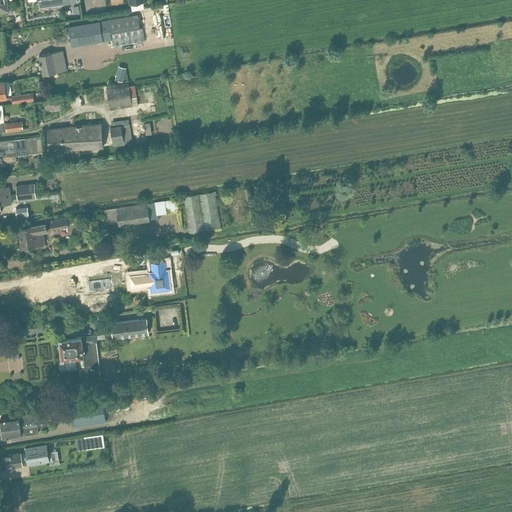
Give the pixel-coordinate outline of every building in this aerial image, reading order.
[(0,0),(0,11),(8,11),(6,0),(0,0)] [(146,12),(69,26),(72,45),(111,39),(113,47),(165,37),(160,12),(147,14),(146,12)] [(68,70),(66,61),(64,50),(39,55),(41,62),(40,62),(40,64),(41,64),(43,74),(68,70)] [(135,84),(107,89),(110,110),(132,106),(131,105),(138,104),(135,84)] [(33,93),(12,96),(12,103),(34,101),(33,93)] [(35,117),(28,118),(29,126),(36,125),(35,117)] [(7,122),(0,123),(0,131),(8,131),(23,128),(22,120),(7,123),(7,122)] [(112,126),(110,126),(113,146),(133,143),(130,120),(112,123),(112,126)] [(105,143),(103,123),(49,129),(51,149),(105,143)] [(42,152),(40,136),(0,140),(0,153),(3,153),(4,156),(15,155),(42,152)] [(0,153),(0,160),(2,161),(2,163),(16,161),(15,155),(4,156),(3,153),(0,153)] [(31,197),(30,183),(24,184),(25,191),(18,192),(19,199),(31,197)] [(7,195),(11,194),(11,186),(0,187),(0,199),(0,200),(0,197),(7,196),(7,195)] [(184,194),(188,231),(220,227),(216,191),(184,194)] [(1,204),(12,203),(11,194),(7,195),(7,196),(0,197),(0,200),(0,199),(0,212),(2,212),(1,204)] [(511,197),(501,199),(504,216),(511,214),(511,197)] [(20,216),(41,214),(39,202),(18,205),(20,216)] [(117,208),(105,209),(107,225),(119,223),(119,225),(149,221),(147,204),(117,208)] [(45,243),(43,231),(69,227),(67,217),(46,220),(46,223),(32,226),(32,225),(19,228),(23,248),(36,245),(45,243)] [(144,274),(129,277),(131,289),(146,286),(151,285),(152,291),(170,288),(167,269),(166,269),(164,261),(150,263),(151,272),(149,272),(149,274),(144,275),(144,274)] [(333,276),(326,277),(328,287),(335,286),(333,276)] [(29,283),(28,283),(30,302),(31,302),(38,301),(38,303),(44,302),(44,301),(51,300),(49,281),(29,283)] [(251,320),(252,328),(271,324),(269,316),(251,320)] [(101,379),(96,339),(114,336),(114,337),(148,333),(147,318),(112,322),(113,333),(96,335),(96,334),(92,335),(92,332),(83,333),(83,336),(82,336),(60,338),(63,358),(64,357),(65,360),(60,360),(60,361),(60,362),(60,363),(59,364),(60,365),(60,366),(60,368),(60,369),(61,370),(62,371),(77,368),(77,367),(80,367),(81,381),(101,379)] [(140,378),(150,377),(149,364),(139,365),(140,378)] [(121,398),(79,403),(82,419),(123,414),(121,398)] [(39,433),(36,412),(1,417),(3,437),(39,433)] [(77,448),(103,447),(102,434),(76,435),(77,448)] [(21,452),(0,455),(0,468),(23,465),(23,464),(28,464),(49,461),(47,444),(25,447),(26,452),(21,453),(21,452)]
